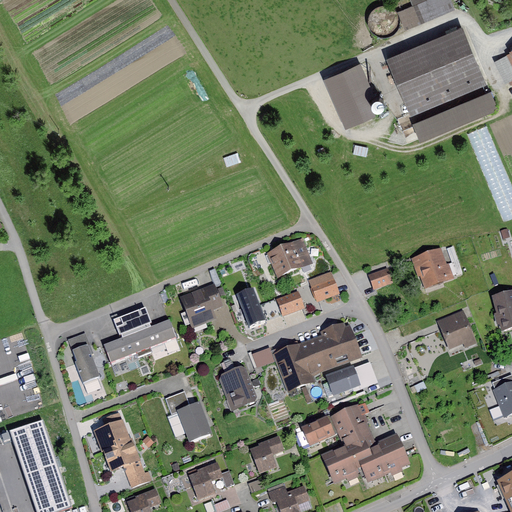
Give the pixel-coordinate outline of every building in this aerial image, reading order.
[(420,20),(453,6),(449,0),(428,0),(429,0),(414,6),(420,20)] [(405,26),(420,20),(414,6),(400,12),(405,26)] [(461,86),(482,77),(461,27),(389,57),(412,113),(463,91),(461,86)] [(498,63),(506,82),(511,78),(511,59),(511,57),(498,63)] [(355,67),(332,77),(352,123),(375,113),(355,67)] [(489,94),(417,124),(422,137),(495,107),(489,94)] [(511,184),(489,125),(469,133),(504,222),(511,218),(511,184)] [(271,255),(280,276),(310,264),(301,243),(271,255)] [(447,250),(451,262),(457,260),(453,248),(447,250)] [(438,254),(419,261),(428,286),(452,277),(448,266),(443,268),(438,254)] [(451,262),(456,275),(462,273),(457,260),(451,262)] [(386,272),(371,278),(375,288),(390,283),(386,272)] [(318,300),(337,293),(332,281),(314,288),(318,300)] [(214,289),(183,301),(192,327),(214,318),(211,311),(221,307),(214,289)] [(253,291),(238,297),(250,329),(265,323),(253,291)] [(284,315),(302,307),(298,295),(279,303),(284,315)] [(511,295),(496,300),(505,331),(511,328),(511,295)] [(280,315),(275,301),(263,306),(268,319),(280,315)] [(144,312),(130,317),(145,356),(152,353),(151,349),(176,339),(169,322),(151,329),(144,312)] [(453,324),(443,329),(451,347),(471,338),(461,313),(450,317),(453,324)] [(123,340),(104,347),(111,365),(136,355),(138,359),(145,356),(130,317),(116,322),(123,340)] [(440,322),(443,329),(453,324),(450,317),(440,322)] [(325,370),(360,357),(351,335),(338,340),(337,338),(346,335),(343,327),(323,334),(327,345),(317,348),(325,370)] [(77,364),(75,364),(83,385),(100,378),(88,347),(73,353),(77,364)] [(325,370),(317,348),(302,354),(299,348),(276,357),(290,391),(313,382),(310,376),(325,370)] [(369,364),(353,371),(357,382),(362,380),(364,385),(359,387),(359,386),(353,389),(354,392),(377,383),(369,364)] [(241,370),(223,377),(221,380),(229,400),(232,399),(236,409),(254,403),(255,399),(252,391),(250,390),(251,388),(249,384),(248,384),(248,381),(244,371),(241,370)] [(353,371),(328,380),(334,396),(353,389),(359,386),(359,387),(364,385),(362,380),(357,382),(353,371)] [(511,376),(495,383),(498,391),(496,392),(506,417),(511,414),(511,376)] [(256,388),(261,386),(258,379),(253,381),(252,384),(253,387),(256,388)] [(307,403),(311,401),(306,389),(302,390),(307,403)] [(185,393),(166,400),(172,415),(179,413),(191,443),(211,435),(199,405),(191,408),(185,393)] [(346,448),(323,459),(331,475),(334,483),(363,471),(367,480),(383,473),(384,475),(408,465),(397,440),(368,452),(363,441),(371,438),(357,408),(333,419),(346,448)] [(119,416),(105,421),(108,429),(99,433),(102,442),(100,443),(103,453),(104,452),(128,444),(121,425),(122,424),(119,416)] [(304,431),(311,446),(337,434),(330,419),(304,431)] [(63,511),(72,509),(43,422),(10,434),(10,435),(0,438),(3,445),(13,442),(36,511),(63,511)] [(153,443),(148,438),(144,442),(149,448),(153,443)] [(261,448),(251,452),(260,474),(276,468),(272,456),(283,451),(279,439),(260,446),(261,448)] [(128,444),(104,452),(108,462),(111,461),(114,470),(124,466),(133,488),(151,481),(149,474),(144,475),(141,467),(134,470),(132,463),(137,461),(130,443),(128,444)] [(200,475),(190,478),(198,500),(215,494),(210,482),(222,477),(226,488),(234,485),(229,472),(221,475),(217,465),(199,472),(200,475)] [(511,511),(511,479),(508,481),(509,481),(500,485),(511,511)] [(250,485),(253,492),(263,488),(261,481),(250,485)] [(284,489),(270,494),(273,503),(277,502),(280,511),(299,511),(296,502),(307,498),(304,489),(287,495),(284,489)] [(136,497),(127,501),(130,511),(149,511),(148,508),(160,504),(156,492),(137,499),(136,497)] [(219,511),(227,509),(224,502),(215,506),(217,511),(219,511)]
